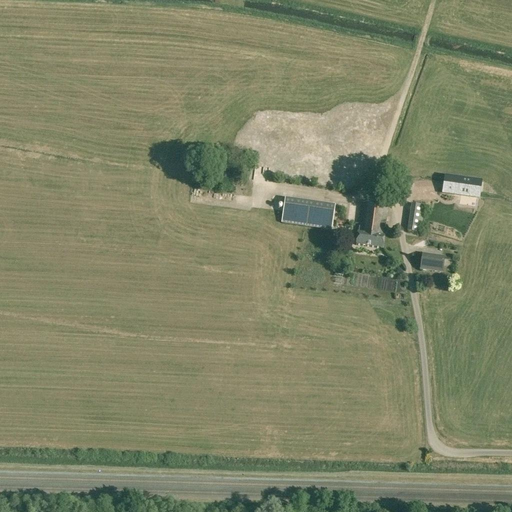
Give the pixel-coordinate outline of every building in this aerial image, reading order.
[(280,156),(278,173),(310,177),(310,179),(360,185),(362,166),(354,165),(355,156),(329,153),(328,161),(318,160),(280,156)] [(214,178),(230,180),(231,168),(215,167),(214,178)] [(445,177),(443,194),(479,199),(481,182),(445,177)] [(335,206),(285,198),(281,223),(331,231),(335,206)] [(356,245),(382,249),(384,237),(382,237),(387,207),(363,204),(359,234),(357,234),(356,245)] [(407,232),(420,234),(424,207),(411,205),(407,232)] [(420,270),(441,273),(444,257),(422,254),(420,270)] [(344,268),(336,267),(335,275),(343,276),(344,268)]
